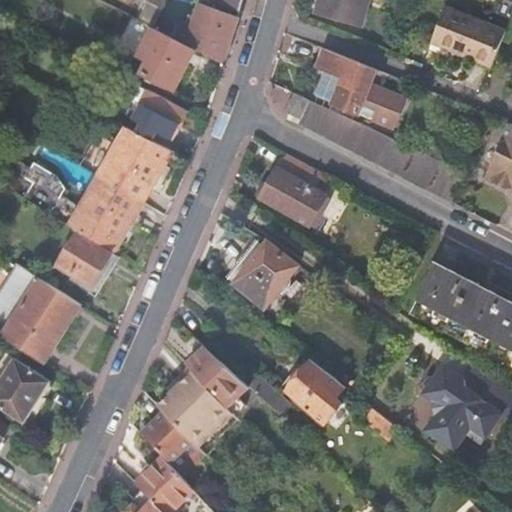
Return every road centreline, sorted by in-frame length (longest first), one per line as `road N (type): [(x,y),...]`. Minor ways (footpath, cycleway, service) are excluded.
road 1 (unclassified): [(59,511),(243,115)]
road 2 (residential): [(243,115),(511,259)]
road 3 (residential): [(511,115),(275,20)]
